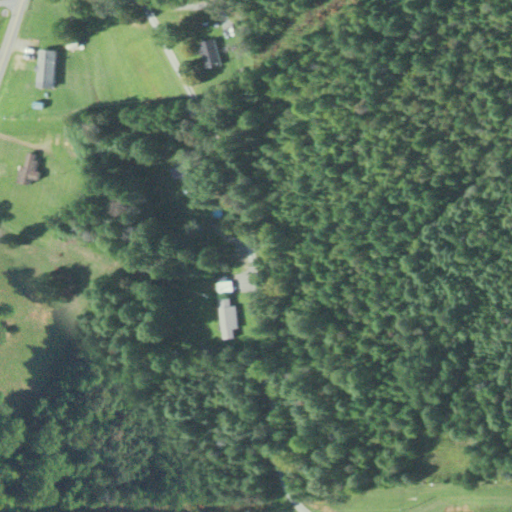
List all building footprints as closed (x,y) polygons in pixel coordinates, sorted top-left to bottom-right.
[(208,66),(222,63),(215,37),(202,40),(208,66)] [(37,86),(55,86),(55,48),(37,48),(37,86)] [(188,193),(206,187),(195,150),(176,156),(188,193)] [(38,151),(22,151),(22,182),(38,182),(38,151)] [(234,336),(230,295),(220,296),(225,337),(234,336)]
